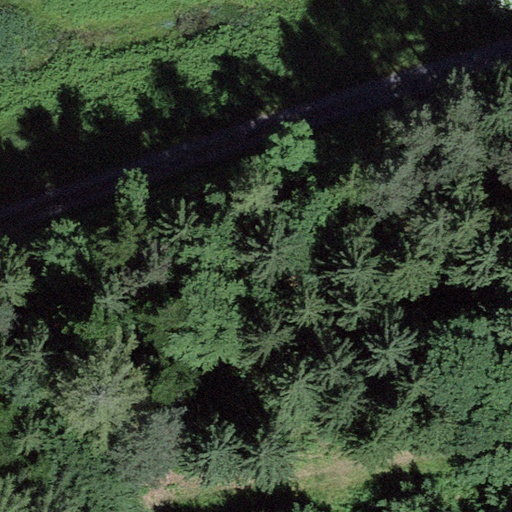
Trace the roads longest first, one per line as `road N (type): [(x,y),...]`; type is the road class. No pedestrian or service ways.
road 1 (track): [(0,238),(310,118),(511,51)]
road 2 (track): [(208,511),(511,478)]
